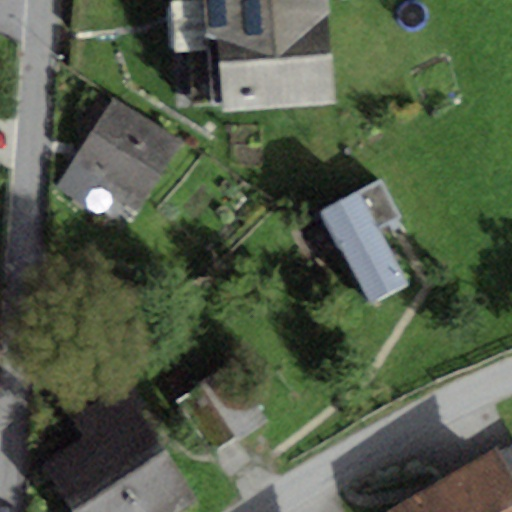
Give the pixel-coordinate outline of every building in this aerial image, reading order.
[(335,102),(327,0),(169,0),(173,53),(219,50),(223,111),(335,102)] [(184,142),(112,99),(56,190),(88,210),(101,190),(140,213),(184,142)] [(382,180),(322,213),(371,303),(409,283),(380,231),(402,219),(382,180)] [(231,368),(203,386),(238,439),(265,421),(231,368)] [(203,386),(175,404),(209,457),(238,439),(203,386)] [(82,439),(41,465),(71,511),(176,511),(197,499),(124,387),(70,422),(82,439)] [(511,447),(500,455),(511,474),(511,447)] [(497,448),(384,511),(383,511),(511,511),(511,474),(500,455),(497,448)]
